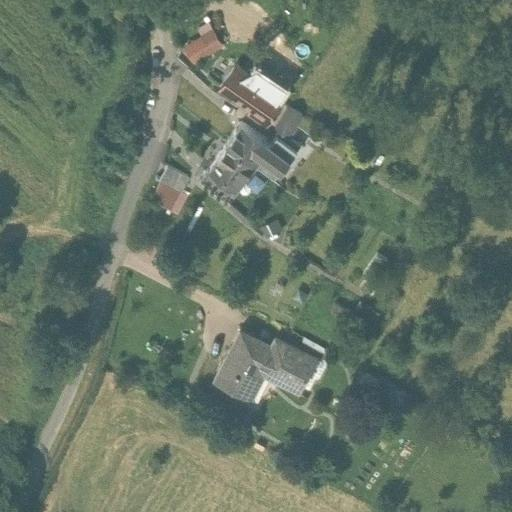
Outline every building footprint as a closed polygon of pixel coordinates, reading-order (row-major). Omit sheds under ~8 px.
[(214,29),(184,48),(195,64),(224,46),(214,29)] [(250,70),(238,62),(220,87),(250,108),(247,114),(267,128),(285,103),(246,75),(250,70)] [(287,106),(274,129),(292,139),(304,116),(287,106)] [(241,123),(226,145),(255,167),(262,158),(280,172),(282,174),(292,160),(270,144),(241,123)] [(277,135),(270,144),(292,160),(298,151),(277,135)] [(255,167),(226,145),(208,170),(233,189),(236,191),(239,188),(255,167)] [(377,155),(362,147),(355,161),(370,169),(377,155)] [(262,158),(255,167),(273,181),(280,172),(262,158)] [(159,183),(161,184),(181,194),(189,178),(167,167),(159,183)] [(233,189),(208,170),(198,182),(224,201),(233,189)] [(161,184),(151,204),(171,213),(181,194),(161,184)] [(233,189),(224,201),(234,209),(246,193),(239,188),(236,191),(233,189)] [(388,263),(374,255),(361,276),(375,284),(388,263)] [(319,360),(276,338),(272,346),(241,331),(215,384),(253,403),(265,379),(301,397),(319,360)]
